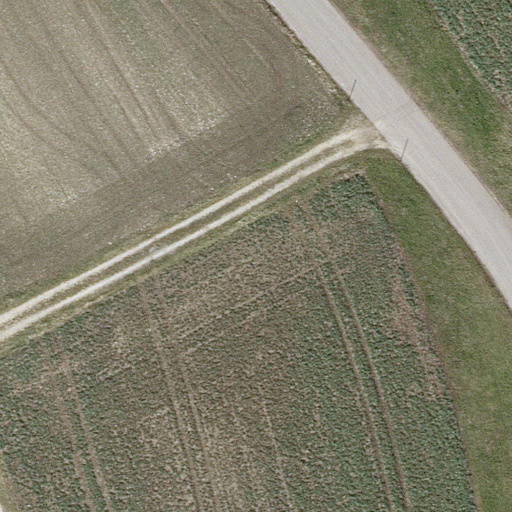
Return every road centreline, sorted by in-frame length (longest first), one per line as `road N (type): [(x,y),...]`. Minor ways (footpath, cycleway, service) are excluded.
road 1 (track): [(0,322),(396,111)]
road 2 (unclassified): [(511,270),(396,111),(299,0)]
